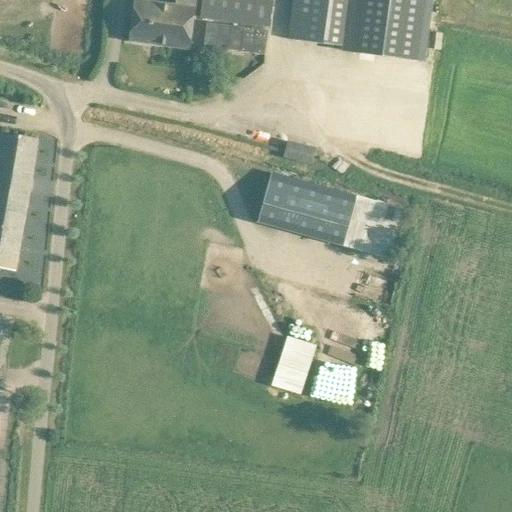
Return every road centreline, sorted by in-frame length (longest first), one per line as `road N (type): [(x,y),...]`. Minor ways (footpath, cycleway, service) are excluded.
road 1 (unclassified): [(33,511),(66,128),(47,87),(0,69)]
road 2 (track): [(511,207),(349,161),(320,142)]
